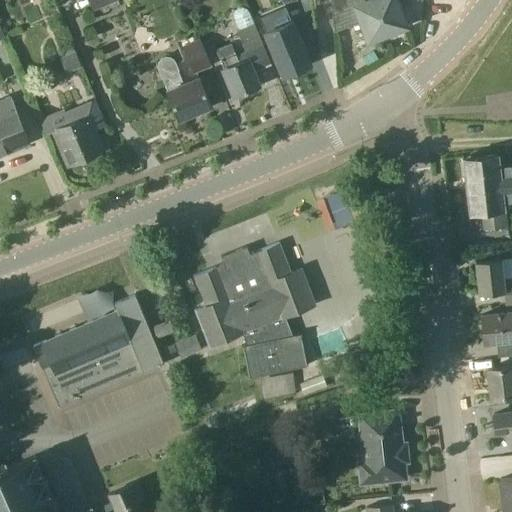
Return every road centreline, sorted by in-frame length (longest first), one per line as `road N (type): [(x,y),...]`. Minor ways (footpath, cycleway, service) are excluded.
road 1 (tertiary): [(0,269),(332,138),(397,96)]
road 2 (residential): [(460,511),(419,160),(397,96)]
road 3 (tertiary): [(397,96),(469,31),(486,5)]
